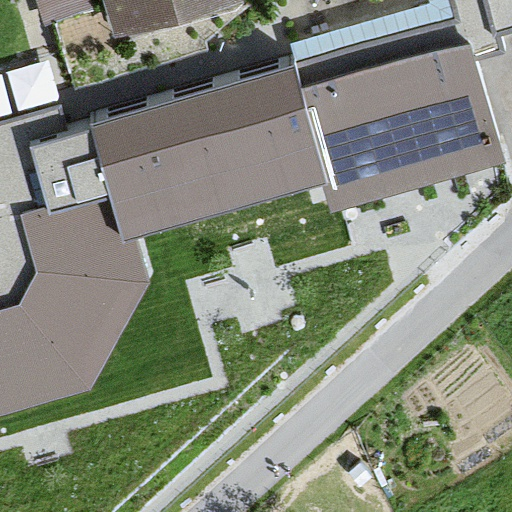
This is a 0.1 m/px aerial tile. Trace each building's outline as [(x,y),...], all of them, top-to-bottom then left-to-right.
[(92,0),(40,0),(46,17),(93,2),(92,0)] [(116,0),(121,16),(178,0),(116,0)] [(511,0),(456,0),(458,7),(293,54),(298,71),(471,22),(477,43),(504,36),(498,16),(511,12),(511,0)] [(471,22),(298,71),(323,160),(332,192),(505,143),(477,43),(471,22)] [(30,126),(46,185),(120,164),(133,213),(323,160),(298,71),(293,54),(292,49),(89,105),(90,109),(30,126)] [(26,285),(0,291),(0,394),(103,366),(147,266),(133,213),(120,164),(46,185),(24,192),(44,259),(26,285)]
